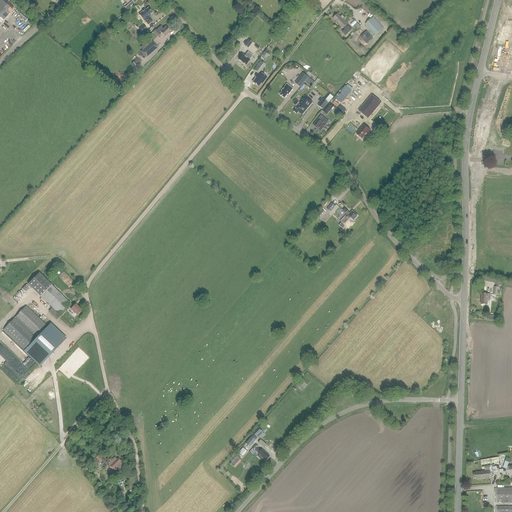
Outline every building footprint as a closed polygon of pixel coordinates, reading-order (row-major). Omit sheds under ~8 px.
[(0,0),(0,23),(13,10),(2,0),(0,0)] [(130,6),(134,3),(132,1),(124,8),(127,11),(131,7),(130,6)] [(149,16),(152,12),(148,8),(146,10),(145,9),(139,14),(144,21),(145,20),(148,25),(153,21),(149,16)] [(337,14),(333,18),(342,28),(343,27),(345,29),(342,32),(345,36),(351,30),(348,26),(347,27),(345,26),(347,23),(343,19),(345,18),(342,15),(340,17),(337,14)] [(375,35),(383,28),(372,17),(365,24),(375,35)] [(163,29),(161,26),(156,30),(156,29),(153,32),(157,37),(161,33),(164,37),(170,32),(166,27),(163,29)] [(373,38),(366,31),(360,37),(366,44),(373,38)] [(146,58),(158,48),(152,41),(141,52),(146,58)] [(7,44),(0,51),(2,52),(9,46),(7,44)] [(249,60),(252,55),(247,52),(244,56),(242,54),(238,60),(246,65),(249,60)] [(267,78),(260,72),(260,71),(265,65),(260,61),(253,70),(258,73),(255,77),(256,78),(252,82),(255,84),(255,85),(256,85),(258,87),(261,83),(262,84),(267,78)] [(300,88),(308,77),(303,73),(295,83),(300,88)] [(281,91),(282,91),(279,95),(280,95),(284,98),(284,99),(287,95),(288,95),(293,89),(287,84),(281,91)] [(372,95),(359,111),(367,117),(380,102),(372,95)] [(293,111),(296,114),(298,112),(302,115),(312,102),(305,96),(299,102),(298,102),(296,100),(294,101),(293,104),(295,106),(296,105),(296,106),(297,107),(293,111)] [(317,105),(323,109),(328,103),(323,99),(317,105)] [(322,111),(327,114),(334,106),(329,103),(322,111)] [(320,131),(328,121),(321,115),(313,125),(320,131)] [(499,123),(497,130),(510,133),(511,125),(499,123)] [(363,124),(360,129),(356,134),(362,139),(366,133),(367,134),(370,130),(363,124)] [(501,141),(502,134),(489,133),(488,141),(501,141)] [(504,145),(503,155),(510,156),(511,146),(504,145)] [(347,211),(348,210),(345,208),(342,210),(345,213),(346,212),(347,214),(340,221),(348,228),(355,221),(353,220),(357,216),(352,211),(350,213),(347,211)] [(320,220),(326,213),(321,209),(315,215),(320,220)] [(39,273),(28,284),(40,296),(51,285),(39,273)] [(82,310),(75,304),(73,307),(70,304),(70,303),(51,285),(40,296),(59,315),(67,306),(77,315),(82,310)] [(490,301),(490,294),(488,294),(482,293),(481,305),(487,305),(487,301),(490,301)] [(48,327),(26,306),(15,318),(36,339),(48,327)] [(25,351),(36,339),(14,318),(3,330),(25,351)] [(25,351),(40,365),(63,341),(48,327),(36,339),(25,351)] [(17,379),(21,376),(18,371),(13,375),(17,379)] [(271,417),(264,426),(268,429),(275,421),(271,417)] [(257,437),(262,432),(259,429),(254,434),(257,437)] [(251,436),(249,440),(245,443),(249,447),(255,440),(251,436)] [(255,450),(258,453),(257,454),(259,455),(258,456),(258,457),(260,459),(261,459),(262,458),(263,458),(266,460),(269,457),(266,454),(267,454),(262,449),(260,451),(257,448),(258,447),(256,445),(252,448),(254,451),(255,450)] [(238,453),(243,456),(247,451),(242,448),(238,453)] [(106,462),(98,455),(92,461),(96,465),(99,462),(106,467),(107,466),(111,469),(110,469),(112,471),(117,466),(121,471),(125,467),(120,462),(120,461),(117,459),(116,460),(114,458),(112,460),(110,458),(106,462)] [(240,458),(237,456),(230,464),(233,467),(240,458)] [(499,456),(480,460),(481,468),(500,464),(499,456)] [(477,479),(488,478),(488,480),(490,480),(490,478),(489,471),(475,472),(475,473),(473,473),(474,478),(477,478),(477,479)] [(232,479),(241,487),(244,484),(235,476),(232,479)] [(511,487),(496,488),(496,503),(511,502),(511,487)]
